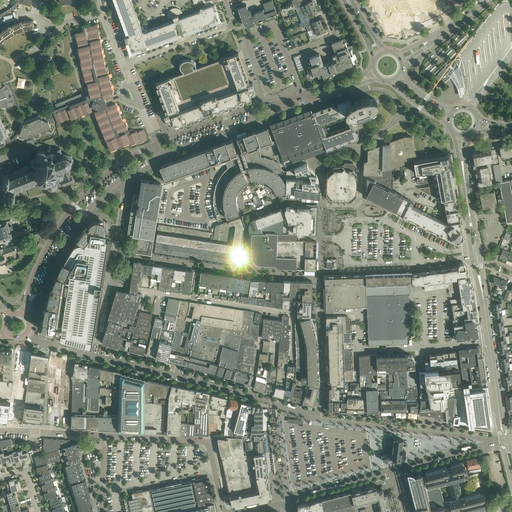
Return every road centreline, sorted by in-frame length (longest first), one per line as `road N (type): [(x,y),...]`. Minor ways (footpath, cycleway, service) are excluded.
road 1 (unclassified): [(272,106),(164,138),(95,182),(50,239),(20,314)]
road 2 (residential): [(297,312),(106,285),(124,177)]
road 3 (residential): [(275,403),(40,341)]
road 4 (unclassified): [(213,466),(204,441),(0,431)]
road 5 (residential): [(275,403),(321,420),(492,440)]
road 6 (unclassified): [(320,313),(358,316),(357,350),(488,338)]
road 7 (residential): [(415,262),(347,260),(351,220),(386,221),(415,235)]
road 8 (unclassified): [(25,318),(84,214),(124,177)]
road 9 (unclassified): [(124,177),(272,106)]
road 10 (residential): [(124,64),(233,24),(225,0)]
